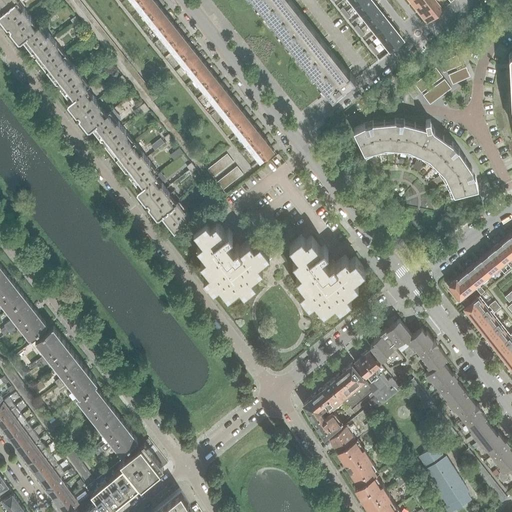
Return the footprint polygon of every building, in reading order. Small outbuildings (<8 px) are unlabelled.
[(0,0),(0,9),(1,11),(14,1),(14,0),(0,0)] [(157,98),(79,0),(66,0),(223,196),(226,193),(153,101),(157,98)] [(154,0),(131,0),(140,11),(154,0)] [(165,13),(154,0),(140,11),(151,25),(165,13)] [(346,75),(287,0),(254,0),(332,97),(355,79),(350,72),(346,75)] [(371,0),(360,0),(354,5),(361,14),(375,4),(371,0)] [(435,1),(434,0),(418,0),(413,4),(420,13),(435,1)] [(20,39),(22,38),(35,27),(29,19),(31,18),(22,6),(20,8),(14,1),(1,11),(0,11),(0,16),(18,39),(20,39)] [(442,9),(435,1),(420,13),(424,18),(426,17),(429,20),(442,9)] [(375,4),(361,14),(368,23),(382,12),(375,4)] [(382,12),(368,23),(375,32),(389,21),(382,12)] [(151,25),(162,38),(176,27),(165,13),(151,25)] [(389,21),(375,32),(383,41),(396,30),(389,21)] [(22,38),(46,69),(62,55),(55,46),(57,45),(47,32),(45,34),(38,25),(35,27),(22,38)] [(187,41),(176,27),(162,38),(173,52),(187,41)] [(396,30),(383,41),(390,50),(403,40),(396,30)] [(198,54),(187,41),(173,52),(184,65),(198,54)] [(184,65),(194,79),(208,68),(198,54),(184,65)] [(70,99),(83,88),(87,86),(80,77),(82,76),(72,63),(70,65),(62,55),(46,69),(70,99)] [(219,82),(208,68),(194,79),(205,93),(219,82)] [(205,93),(216,106),(230,95),(219,82),(205,93)] [(417,95),(411,86),(406,89),(413,98),(417,95)] [(89,127),(91,126),(105,115),(100,108),(101,106),(92,95),(90,97),(83,88),(70,99),(68,100),(67,102),(87,127),(89,127)] [(216,106),(227,120),(241,109),(230,95),(216,106)] [(252,122),(241,109),(227,120),(238,134),(252,122)] [(91,126),(115,157),(132,144),(125,134),(127,133),(117,121),(115,122),(108,113),(105,115),(91,126)] [(362,123),(355,127),(353,128),(366,154),(372,150),(379,148),(386,147),(396,147),(400,147),(413,151),(421,154),(432,162),(434,165),(437,167),(445,178),(448,185),(449,189),(450,193),(478,186),(475,174),(471,167),(458,148),(452,142),(433,128),(431,124),(430,119),(425,120),(426,125),(401,120),(393,119),(370,122),(362,123)] [(263,136),(252,122),(238,134),(248,147),(263,136)] [(248,147),(259,161),(273,149),(263,136),(248,147)] [(160,137),(151,145),(154,150),(163,142),(160,137)] [(139,153),(132,144),(115,157),(139,187),(152,176),(156,174),(149,165),(151,164),(141,152),(139,153)] [(179,147),(173,151),(177,156),(183,152),(179,147)] [(233,161),(226,153),(207,169),(213,177),(233,161)] [(243,174),(236,166),(217,181),(223,189),(243,174)] [(159,215),(160,214),(174,203),(168,195),(170,194),(161,183),(159,184),(152,176),(139,187),(137,188),(137,190),(156,215),(159,215)] [(177,200),(174,203),(160,214),(174,230),(190,217),(177,200)] [(258,261),(264,256),(269,252),(260,240),(253,245),(249,239),(239,247),(237,244),(233,247),(226,238),(232,233),(228,228),(225,231),(216,219),(209,224),(205,218),(193,228),(202,239),(196,244),(205,255),(200,259),(209,271),(203,275),(213,287),(218,283),(227,294),(239,285),(243,291),(255,281),(251,275),(262,266),(258,261)] [(511,231),(460,274),(471,287),(474,285),(480,294),(484,290),(478,282),(498,265),(505,273),(511,267),(505,259),(511,254),(511,231)] [(339,307),(351,297),(346,291),(358,283),(353,277),(365,268),(355,256),(349,260),(345,255),(335,262),(332,260),(328,263),(321,254),(328,249),(323,244),(320,247),(311,235),(305,240),(301,234),(289,244),(298,255),(292,260),(301,271),(295,275),(304,287),(299,291),(308,303),(314,299),(323,310),(334,301),(339,307)] [(0,296),(3,301),(2,302),(7,309),(24,296),(2,268),(0,269),(0,296)] [(471,287),(460,274),(447,285),(458,298),(462,304),(468,300),(465,295),(463,294),(471,287)] [(30,337),(46,324),(24,296),(7,309),(12,315),(10,319),(3,324),(5,326),(0,329),(4,335),(9,331),(11,333),(16,330),(14,327),(20,322),(26,329),(24,330),(30,337)] [(464,306),(511,367),(511,332),(509,335),(492,313),(500,307),(495,300),(487,307),(478,296),(464,306)] [(397,343),(405,338),(411,334),(398,319),(386,329),(385,328),(379,332),(380,334),(372,340),(374,342),(369,345),(381,360),(386,355),(385,353),(395,345),(397,347),(399,346),(397,343)] [(42,343),(48,351),(54,359),(52,360),(57,366),(74,353),(52,324),(35,338),(40,344),(42,343)] [(441,361),(446,357),(436,344),(437,343),(435,341),(433,338),(432,339),(426,331),(424,332),(420,327),(411,334),(405,338),(410,344),(412,343),(417,351),(415,352),(417,355),(419,353),(427,363),(426,365),(430,369),(441,361)] [(362,405),(369,414),(400,388),(394,380),(386,369),(369,348),(354,361),(371,381),(369,383),(374,390),(352,409),(348,404),(347,405),(344,402),(341,405),(349,416),(362,405)] [(79,394),(93,383),(96,381),(74,353),(57,366),(62,372),(63,371),(65,373),(55,381),(60,388),(64,384),(61,382),(68,377),(76,386),(74,388),(79,394)] [(10,363),(0,356),(0,360),(9,366),(10,363)] [(445,398),(449,403),(465,390),(455,378),(456,377),(452,372),(451,373),(441,361),(430,369),(425,373),(429,379),(431,377),(439,388),(437,389),(438,392),(440,390),(446,397),(445,398)] [(21,362),(15,366),(18,371),(24,367),(21,362)] [(372,387),(351,363),(339,372),(360,397),(372,387)] [(8,375),(12,372),(7,366),(3,369),(8,375)] [(12,381),(16,378),(12,372),(8,375),(12,381)] [(339,372),(328,382),(341,397),(347,405),(348,403),(349,405),(351,405),(360,397),(339,372)] [(16,387),(20,383),(16,378),(12,381),(16,387)] [(458,434),(413,378),(407,382),(452,439),(458,434)] [(40,381),(33,386),(37,392),(44,386),(40,381)] [(328,407),(341,397),(328,382),(316,391),(326,404),(328,407)] [(20,392),(24,389),(20,383),(16,387),(20,392)] [(93,419),(98,425),(115,412),(99,391),(93,383),(79,394),(76,397),(81,403),(82,402),(95,418),(93,419)] [(24,389),(20,392),(25,398),(29,395),(24,389)] [(468,428),(473,434),(487,422),(484,417),(485,416),(479,408),(480,408),(475,402),(475,403),(465,390),(449,403),(453,408),(454,407),(460,414),(458,416),(460,418),(462,416),(470,427),(468,428)] [(303,406),(315,424),(324,417),(319,410),(326,404),(316,391),(304,401),(303,406)] [(29,395),(25,398),(29,403),(33,400),(29,395)] [(0,415),(8,410),(15,405),(8,396),(0,402),(0,415)] [(33,409),(37,406),(33,400),(29,403),(33,409)] [(15,405),(8,410),(0,415),(0,423),(1,426),(9,420),(10,422),(21,414),(15,405)] [(37,406),(33,409),(37,415),(41,412),(37,406)] [(329,438),(337,451),(355,439),(374,427),(363,410),(329,438)] [(41,420),(45,417),(41,412),(37,415),(41,420)] [(105,430),(111,438),(105,443),(102,439),(98,443),(100,446),(94,451),(97,455),(103,450),(105,451),(115,443),(117,445),(115,447),(121,453),(138,440),(115,412),(98,425),(103,432),(105,430)] [(325,416),(324,417),(315,424),(323,438),(340,424),(331,413),(325,416)] [(1,426),(9,435),(27,422),(21,414),(10,422),(9,420),(1,426)] [(45,417),(41,420),(45,426),(49,423),(45,417)] [(9,435),(15,445),(23,439),(21,437),(33,429),(27,422),(9,435)] [(49,432),(54,429),(49,423),(45,426),(49,432)] [(496,433),(492,428),(478,440),(471,445),(474,448),(480,443),(482,445),(486,450),(487,449),(492,454),(490,456),(491,458),(493,457),(499,463),(497,465),(502,470),(503,470),(507,466),(511,461),(511,449),(508,445),(509,444),(505,439),(503,440),(497,432),(496,433)] [(15,445),(21,452),(39,438),(33,429),(21,437),(23,439),(15,445)] [(54,429),(49,432),(54,437),(58,434),(54,429)] [(408,475),(382,433),(379,436),(426,511),(431,511),(430,509),(435,506),(413,472),(408,475)] [(58,434),(54,437),(58,443),(62,440),(58,434)] [(21,452),(27,461),(46,447),(39,438),(21,452)] [(361,449),(355,439),(337,451),(358,483),(373,474),(376,472),(369,462),(371,460),(363,448),(361,449)] [(62,448),(66,445),(62,440),(58,443),(62,448)] [(163,466),(143,441),(122,461),(141,484),(161,468),(160,468),(163,466)] [(384,448),(379,442),(374,445),(378,452),(384,448)] [(447,511),(450,511),(471,499),(466,492),(468,491),(445,455),(443,456),(436,444),(418,455),(425,467),(424,468),(446,504),(443,505),(447,511)] [(66,454),(70,451),(66,445),(62,448),(66,454)] [(27,461),(34,469),(52,456),(46,447),(27,461)] [(507,496),(468,448),(462,452),(501,501),(507,496)] [(70,451),(66,454),(70,460),(74,457),(70,451)] [(34,469),(39,477),(46,471),(48,473),(59,465),(52,456),(34,469)] [(74,457),(70,460),(74,465),(79,462),(74,457)] [(511,461),(507,466),(503,470),(506,474),(511,470),(511,471),(511,470),(511,461)] [(79,462),(74,465),(79,471),(83,468),(79,462)] [(130,493),(138,486),(119,463),(112,469),(130,493)] [(64,473),(59,465),(48,473),(46,471),(39,477),(46,486),(59,476),(64,473)] [(83,477),(87,474),(83,468),(79,471),(83,477)] [(112,469),(104,476),(123,499),(130,493),(112,469)] [(91,479),(87,474),(83,477),(87,482),(91,479)] [(354,486),(370,511),(386,511),(394,507),(388,497),(390,496),(381,482),(378,483),(373,474),(358,483),(354,486)] [(405,481),(400,475),(395,478),(399,485),(405,481)] [(46,486),(53,496),(60,490),(59,488),(65,484),(59,476),(46,486)] [(123,499),(104,476),(97,483),(115,506),(123,499)] [(96,499),(96,500),(106,511),(107,511),(115,506),(97,483),(88,491),(90,493),(95,500),(96,499)] [(58,503),(72,493),(69,489),(65,484),(59,488),(60,490),(53,496),(58,503)] [(0,493),(1,496),(11,490),(9,486),(0,491),(0,493)] [(12,492),(2,500),(10,511),(26,511),(25,511),(22,506),(20,503),(12,492)] [(58,503),(65,511),(74,505),(78,501),(72,493),(58,503)] [(90,493),(78,501),(86,511),(106,511),(96,500),(96,499),(95,500),(90,493)] [(189,511),(179,496),(159,511),(189,511)] [(0,511),(10,511),(2,500),(0,500),(0,511)] [(86,511),(78,501),(74,505),(65,511),(86,511)]
